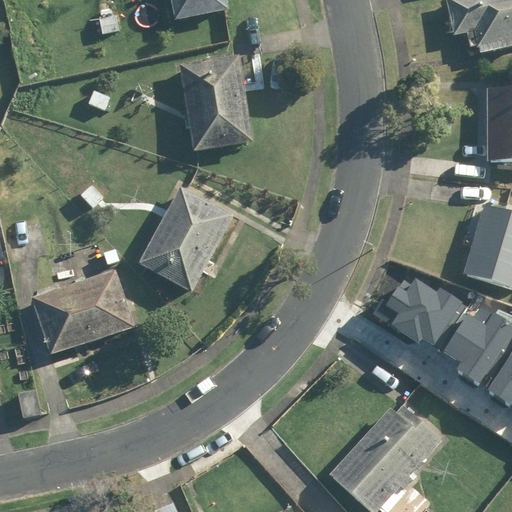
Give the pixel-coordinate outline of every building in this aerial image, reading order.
[(227,13),(223,0),(168,0),(173,24),(227,13)] [(511,0),(443,0),(452,40),(467,37),(469,49),(511,41),(511,0)] [(238,58),(178,67),(191,153),(251,144),(238,58)] [(511,90),(486,92),(489,164),(511,163),(511,90)] [(231,217),(179,190),(138,267),(190,295),(231,217)] [(511,214),(482,206),(461,279),(511,292),(511,214)] [(463,298),(412,268),(381,322),(432,352),(463,298)] [(115,272),(29,301),(48,358),(134,330),(115,272)] [(511,328),(511,320),(471,296),(444,341),(462,354),(460,372),(479,384),(511,328)] [(511,356),(486,392),(505,405),(511,395),(511,356)] [(38,389),(17,393),(22,425),(43,421),(38,389)] [(379,511),(438,447),(393,407),(329,479),(366,511),(379,511)] [(425,511),(432,506),(413,489),(391,511),(425,511)]
